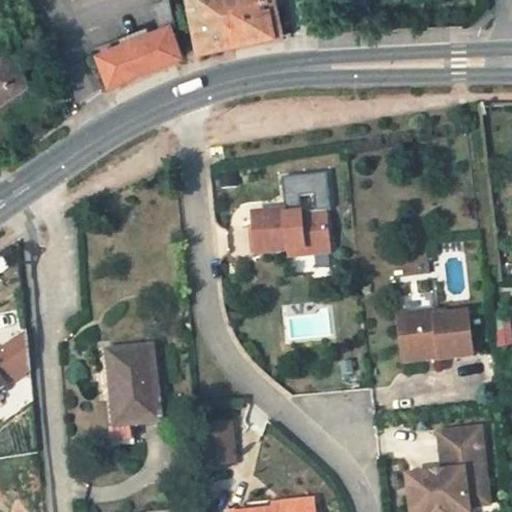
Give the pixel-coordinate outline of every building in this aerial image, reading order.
[(185,0),(202,52),(268,30),(282,29),(281,0),(185,0)] [(340,0),(325,0),(326,8),(341,7),(340,0)] [(157,34),(94,55),(107,82),(176,60),(164,6),(151,10),(157,34)] [(341,7),(326,8),(327,29),(342,28),(341,7)] [(0,99),(20,86),(0,58),(0,99)] [(324,172),(279,177),(281,196),(288,195),(291,214),(324,209),(328,209),(324,172)] [(288,195),(281,196),(283,211),(284,214),(291,214),(288,195)] [(287,250),(304,248),(312,253),(329,251),(324,209),(291,214),(284,214),(283,211),(250,214),(255,254),(287,250)] [(288,256),(312,253),(304,248),(287,250),(288,256)] [(400,317),(405,358),(441,352),(442,358),(442,361),(476,357),(470,314),(437,319),(436,312),(400,317)] [(441,352),(405,358),(406,364),(442,358),(441,352)] [(0,398),(26,380),(24,359),(0,374),(0,398)] [(147,466),(140,390),(86,394),(89,429),(101,428),(105,470),(107,470),(147,466)] [(108,482),(107,470),(105,470),(101,428),(89,429),(87,429),(91,463),(85,464),(87,484),(108,482)] [(479,428),(437,434),(439,451),(481,445),(479,428)] [(481,445),(439,451),(443,478),(432,479),(432,474),(407,478),(411,511),(469,511),(469,507),(489,504),(484,467),(479,468),(478,457),(482,457),(481,445)] [(215,465),(187,468),(192,508),(220,504),(215,465)] [(286,508),(256,511),(318,511),(317,500),(285,504),(286,508)]
